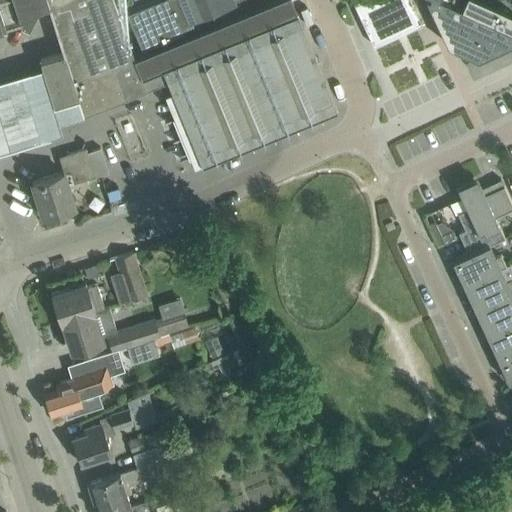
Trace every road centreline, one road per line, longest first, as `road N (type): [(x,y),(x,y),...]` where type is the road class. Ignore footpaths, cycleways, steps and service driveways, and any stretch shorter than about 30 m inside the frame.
road 1 (unclassified): [(0,277),(357,138),(365,105),(321,1)]
road 2 (residential): [(511,130),(399,188),(399,207),(499,421),(511,426)]
road 3 (secondary): [(42,511),(0,374)]
